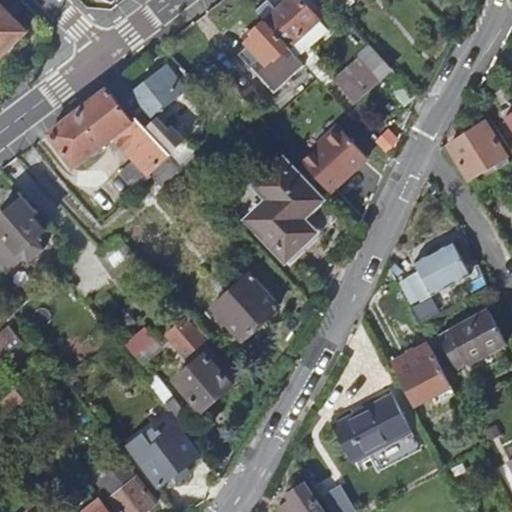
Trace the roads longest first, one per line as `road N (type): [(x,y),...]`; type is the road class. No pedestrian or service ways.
road 1 (tertiary): [(422,147),(320,355),(229,511)]
road 2 (residential): [(511,300),(422,147)]
road 3 (tertiary): [(507,0),(422,147)]
road 4 (tertiary): [(0,133),(103,54)]
